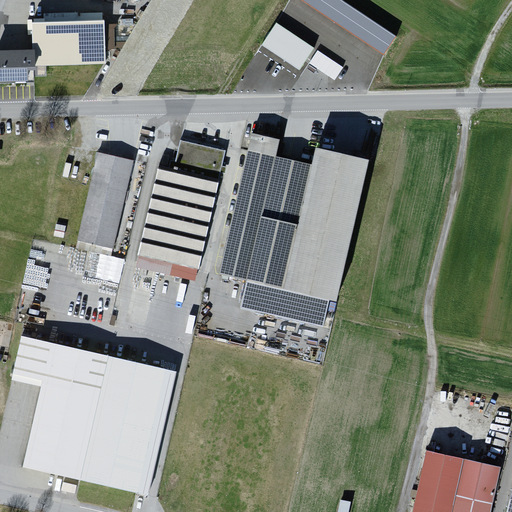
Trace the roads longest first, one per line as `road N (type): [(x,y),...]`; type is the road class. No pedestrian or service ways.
road 1 (track): [(511,7),(488,50),(459,158),(425,312),(433,357),(399,511)]
road 2 (unclassified): [(511,101),(0,112)]
